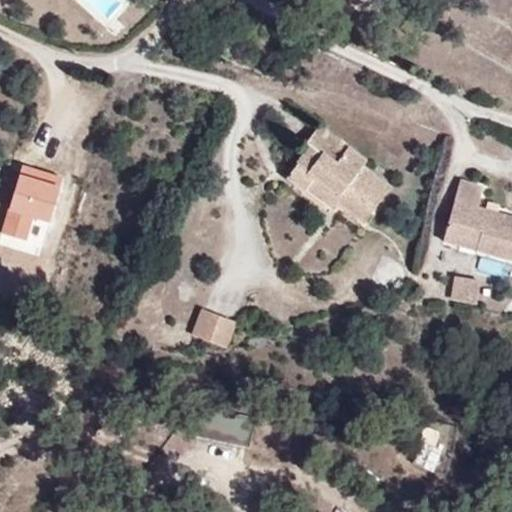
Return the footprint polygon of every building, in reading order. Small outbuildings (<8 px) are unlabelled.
[(373,159),(379,150),(330,114),(318,130),(322,135),(298,167),(316,181),(326,167),(352,186),(345,195),(373,217),(400,181),(373,159)] [(0,207),(41,218),(55,176),(7,163),(0,185),(0,207)] [(352,186),(326,167),(316,181),(340,200),(345,195),(352,186)] [(511,250),(511,203),(486,196),(491,177),(461,169),(446,234),(511,250)] [(0,222),(36,233),(41,218),(0,207),(0,222)] [(12,268),(31,269),(32,251),(13,250),(12,268)] [(487,299),(490,274),(463,270),(458,294),(487,299)] [(216,335),(227,309),(211,303),(200,329),(216,335)] [(234,342),(244,315),(227,309),(216,335),(234,342)] [(195,428),(243,442),(249,421),(201,408),(195,428)]
